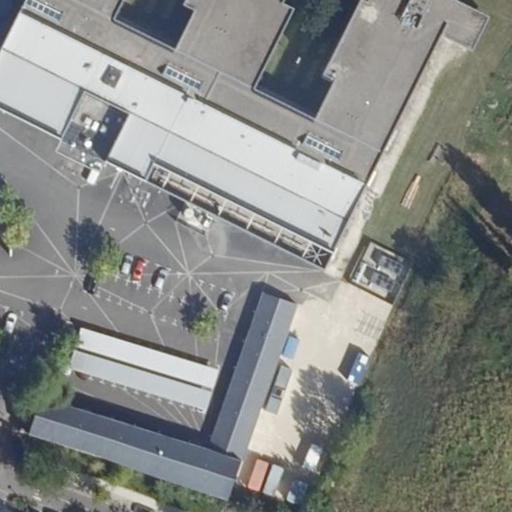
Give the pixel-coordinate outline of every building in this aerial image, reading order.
[(0,0),(0,107),(328,268),(444,31),(458,1),(456,0),(0,0)] [(456,0),(458,1),(444,31),(474,46),(490,11),(466,0),(456,0)] [(43,402),(32,440),(232,500),(297,301),(263,290),(211,448),(43,402)] [(219,373),(81,331),(68,373),(207,415),(219,373)] [(360,379),(341,371),(334,385),(354,393),(360,379)] [(319,415),(306,444),(332,455),(339,440),(345,426),(319,415)]
